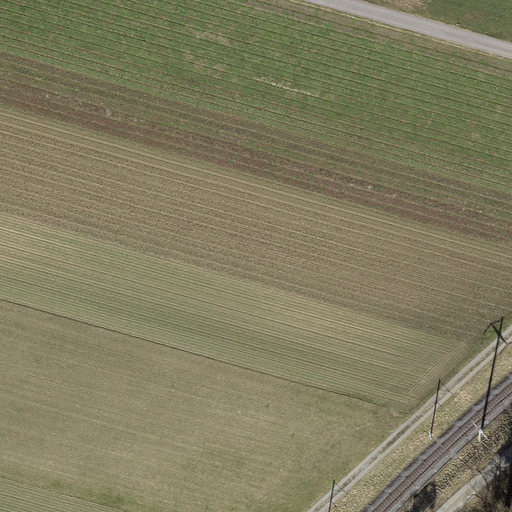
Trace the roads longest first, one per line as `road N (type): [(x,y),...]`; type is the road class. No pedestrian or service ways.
road 1 (track): [(329,511),(511,347)]
road 2 (track): [(511,52),(327,0)]
